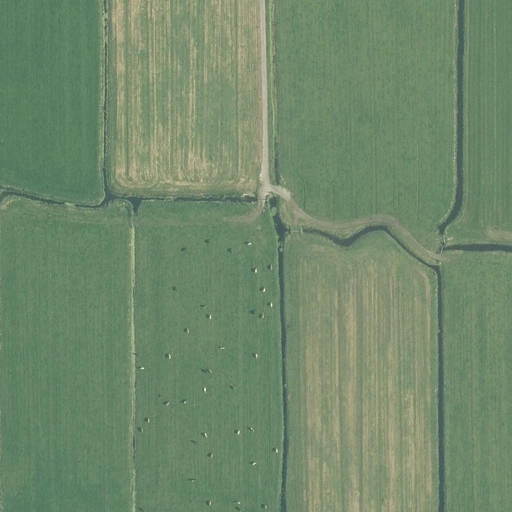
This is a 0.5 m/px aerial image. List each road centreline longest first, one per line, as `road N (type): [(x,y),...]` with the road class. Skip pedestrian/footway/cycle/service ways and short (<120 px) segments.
road 1 (track): [(0,216),(256,217),(266,190)]
road 2 (track): [(511,265),(438,258),(412,241),(511,237)]
road 3 (track): [(266,190),(262,0)]
road 4 (track): [(412,241),(389,220),(340,227),(310,221),(286,195),(266,190)]
